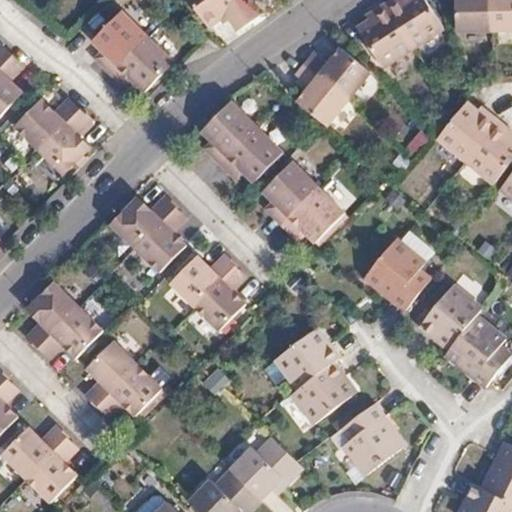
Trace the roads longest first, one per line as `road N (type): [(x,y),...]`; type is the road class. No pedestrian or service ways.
road 1 (residential): [(0,298),(231,73),(339,0)]
road 2 (residential): [(461,424),(369,342)]
